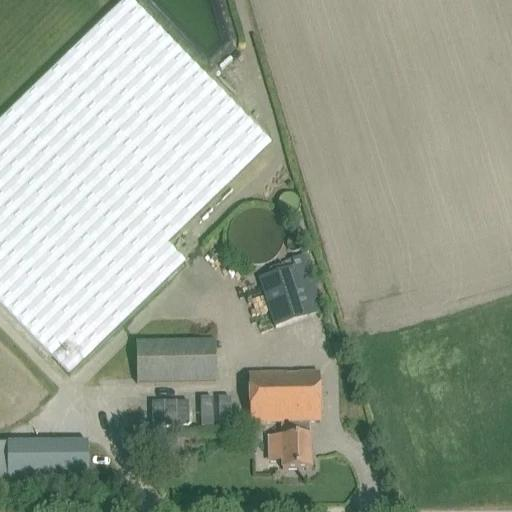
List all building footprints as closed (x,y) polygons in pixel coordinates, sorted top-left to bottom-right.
[(167,247),(225,191),(271,145),(130,0),(125,0),(0,121),(0,306),(69,377),(185,265),(167,247)] [(227,235),(227,237),(227,240),(227,242),(228,245),(228,247),(230,249),(232,253),(235,257),(237,259),(239,261),(241,262),(243,263),(248,265),(252,265),(257,265),(262,265),(264,264),(267,263),(269,262),(271,261),(273,259),(275,257),(278,253),(280,249),(282,245),(283,237),(282,230),(280,225),(278,221),(276,219),(273,216),(271,215),(269,213),(262,210),(257,209),(252,209),(248,210),(245,211),(243,212),(241,213),(239,215),(237,216),(235,218),(234,219),(232,221),(230,225),(228,228),(228,230),(227,233),(227,235)] [(293,267),(258,281),(274,330),(324,313),(304,255),(291,259),(293,267)] [(135,345),(136,365),(136,385),(216,383),(215,343),(135,345)] [(319,375),(248,376),(249,405),(249,425),(280,424),(281,438),(267,439),(268,464),(282,464),(282,471),(311,471),(310,424),(320,424),(320,404),(319,375)] [(212,400),(200,400),(201,429),(213,429),(212,400)] [(217,400),(219,429),(231,428),(230,400),(217,400)] [(120,404),(120,428),(140,428),(139,404),(120,404)] [(152,429),(164,429),(164,404),(152,404),(152,429)] [(175,429),(175,404),(164,404),(164,429),(175,429)] [(187,429),(187,404),(175,404),(175,429),(187,429)] [(176,452),(176,431),(128,433),(128,453),(176,452)]
